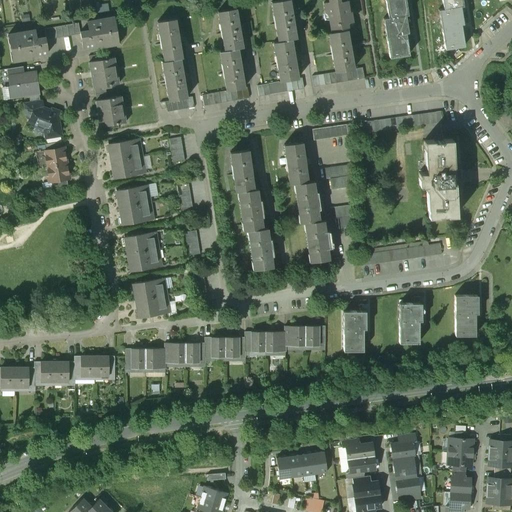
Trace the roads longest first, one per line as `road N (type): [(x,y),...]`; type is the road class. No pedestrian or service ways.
road 1 (residential): [(459,79),(424,92),(195,122),(223,305),(460,271),(478,250),(511,171)]
road 2 (residential): [(0,344),(96,333),(114,306),(89,158),(61,57)]
road 3 (tertiary): [(511,377),(237,416)]
road 4 (tertiary): [(237,416),(73,447)]
